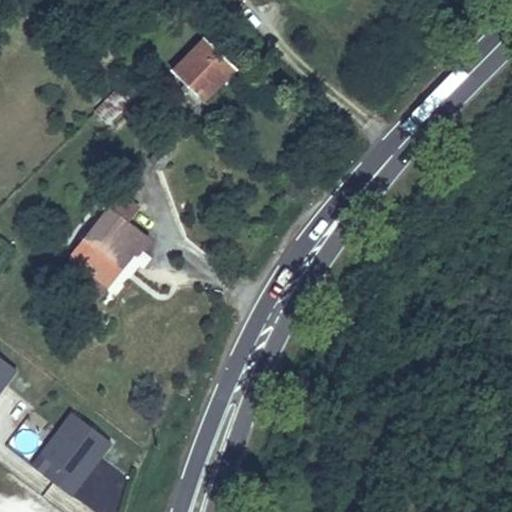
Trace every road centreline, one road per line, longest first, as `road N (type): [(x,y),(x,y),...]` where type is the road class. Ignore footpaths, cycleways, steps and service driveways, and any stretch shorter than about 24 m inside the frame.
road 1 (primary): [(511,24),(381,163),(296,277),(224,423),(199,511)]
road 2 (unknown): [(401,141),(257,0)]
